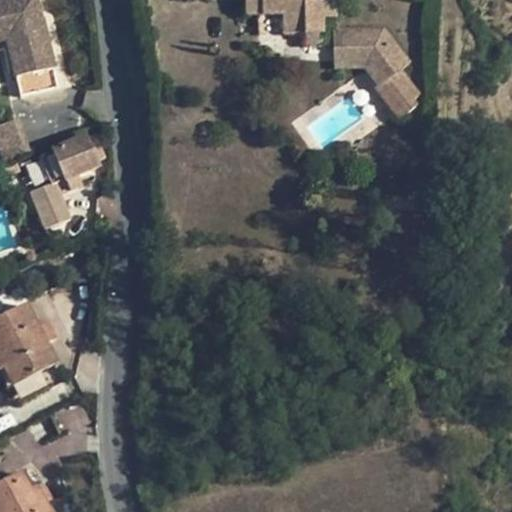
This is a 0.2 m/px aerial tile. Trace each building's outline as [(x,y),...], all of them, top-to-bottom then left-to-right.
[(0,23),(1,23),(7,40),(21,98),(58,88),(35,0),(10,0),(1,2),(0,2),(0,23)] [(246,0),(247,17),(282,17),(283,37),(304,36),(304,49),(323,49),(323,19),(335,19),(335,3),(313,3),(312,0),(246,0)] [(333,33),(333,48),(333,72),(360,72),(395,121),(401,117),(378,86),(385,80),(369,59),(391,43),(384,33),(333,33)] [(406,65),(391,43),(369,59),(385,80),(378,86),(401,117),(417,105),(413,99),(419,94),(401,69),(406,65)] [(0,126),(0,142),(7,163),(29,155),(16,120),(0,126)] [(84,138),(39,158),(51,187),(55,185),(66,182),(79,176),(98,168),(95,164),(105,159),(95,136),(85,140),(84,138)] [(79,176),(66,182),(70,195),(83,191),(79,176)] [(60,197),(55,185),(51,187),(30,195),(36,207),(60,197)] [(70,222),(60,197),(36,207),(45,232),(70,222)] [(13,388),(56,365),(26,308),(0,321),(0,373),(5,371),(13,388)] [(50,414),(58,432),(91,416),(82,398),(50,414)] [(48,511),(37,490),(30,493),(21,476),(0,488),(0,511),(48,511)]
